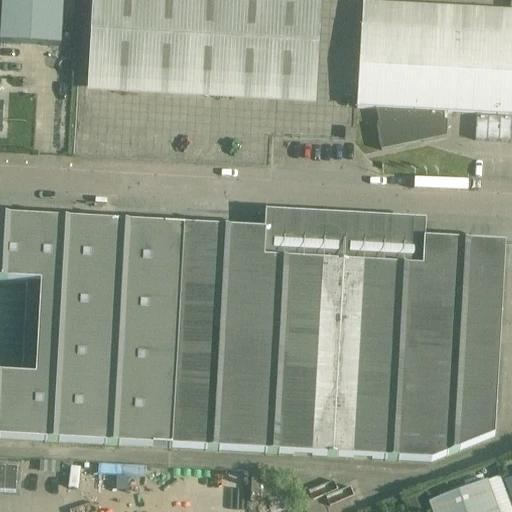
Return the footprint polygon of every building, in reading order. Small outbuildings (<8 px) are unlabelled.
[(1,0),(0,36),(0,42),(60,46),(62,0),(1,0)] [(92,0),(87,95),(315,107),(320,0),(92,0)] [(511,118),(511,38),(361,30),(358,90),(356,110),(375,111),(379,128),(376,129),(381,152),(446,139),(447,122),(443,122),(444,115),(511,118)] [(11,78),(10,93),(28,94),(29,79),(11,78)] [(63,82),(64,95),(79,95),(79,81),(63,82)] [(0,440),(431,465),(494,440),(504,247),(423,243),(422,271),(263,262),(265,234),(0,219),(0,283),(40,285),(35,380),(0,377),(0,440)] [(0,467),(0,492),(16,493),(18,469),(0,467)] [(496,511),(486,484),(428,505),(430,511),(496,511)]
